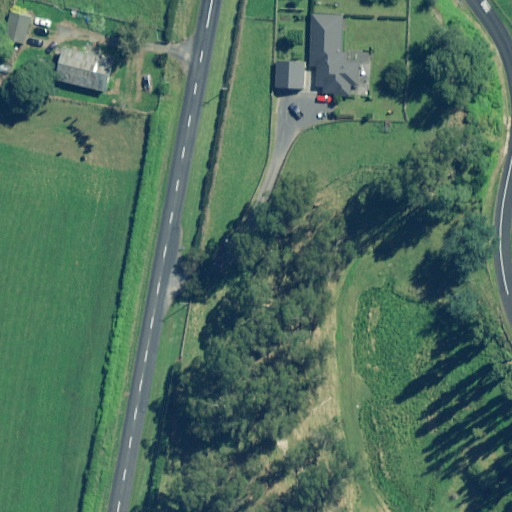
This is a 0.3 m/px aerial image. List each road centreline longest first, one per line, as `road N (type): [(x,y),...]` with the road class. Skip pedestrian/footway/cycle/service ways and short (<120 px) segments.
road 1 (unclassified): [(212,0),(119,511)]
road 2 (unclassified): [(511,165),(501,259),(511,310)]
